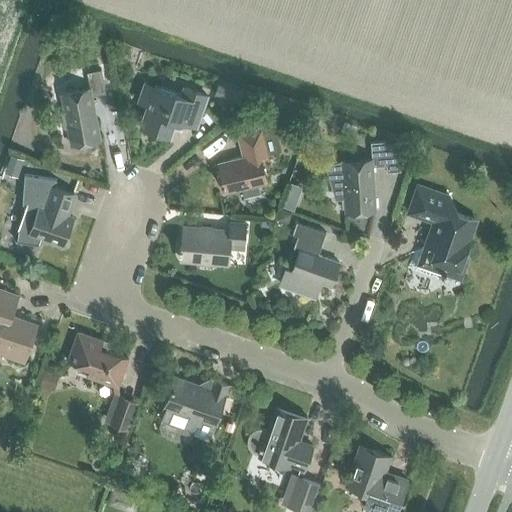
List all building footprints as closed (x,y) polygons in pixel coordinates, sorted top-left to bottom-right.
[(60,111),(64,128),(68,127),(72,144),(101,139),(92,95),(106,92),(102,69),(88,72),(90,87),(60,93),(64,111),(60,111)] [(142,126),(169,136),(175,120),(196,127),(208,94),(183,86),(181,94),(145,81),(138,100),(149,104),(142,126)] [(219,164),(226,193),(269,183),(263,158),(276,154),(269,127),(239,134),(244,157),(219,164)] [(345,195),(347,212),(376,210),(374,166),(387,166),(388,172),(402,171),(400,145),(386,146),(386,142),(372,143),(372,158),(342,159),(343,177),(339,178),(340,196),(345,195)] [(4,170),(20,175),(25,160),(9,154),(4,170)] [(20,226),(22,227),(19,236),(17,236),(17,237),(40,245),(41,244),(39,243),(41,238),(64,246),(74,218),(69,216),(76,195),(55,188),(56,182),(57,182),(58,181),(27,170),(25,201),(26,201),(26,199),(29,200),(20,226)] [(409,269),(443,281),(445,273),(461,279),(469,258),(465,257),(477,220),(458,213),(449,194),(419,183),(408,213),(434,222),(425,247),(414,253),(409,269)] [(296,261),(292,271),(299,274),(295,287),(297,291),(314,297),(317,295),(322,282),(332,286),(340,263),(319,256),(327,233),(298,222),(294,234),(299,236),(291,259),(296,261)] [(182,260),(228,264),(230,247),(245,248),(247,224),(231,223),(230,231),(184,227),(182,260)] [(0,352),(3,353),(2,356),(24,364),(38,325),(12,316),(19,296),(0,289),(0,352)] [(76,373),(119,388),(129,358),(101,349),(104,341),(79,332),(68,361),(79,365),(76,373)] [(40,386),(51,390),(56,376),(45,372),(40,386)] [(195,430),(197,425),(214,430),(221,411),(230,385),(213,380),(210,389),(176,377),(161,418),(195,430)] [(111,424),(128,430),(137,404),(120,398),(111,424)] [(314,446),(300,441),(307,421),(276,410),(269,431),(263,429),(256,430),(251,434),(249,440),(250,447),(254,452),(261,454),(260,456),(292,468),(292,467),(305,471),(314,446)] [(375,454),(364,450),(365,448),(361,446),(347,487),(372,496),(368,508),(380,511),(397,511),(406,489),(383,481),(391,457),(376,452),(375,454)] [(288,506),(304,511),(311,511),(320,485),(297,478),(288,506)]
